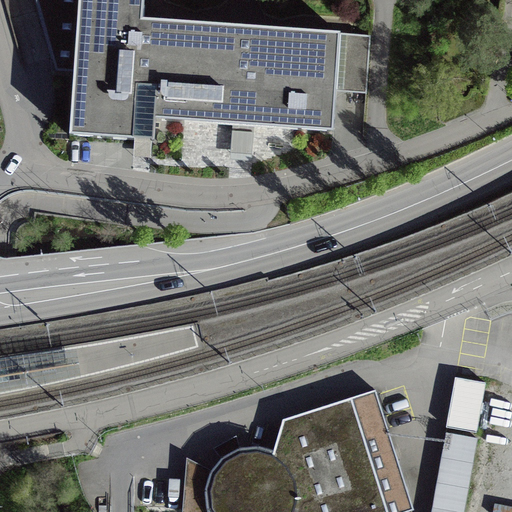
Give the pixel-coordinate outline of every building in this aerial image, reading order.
[(155,142),(156,119),(164,20),(141,19),(141,0),(35,0),(55,70),(72,72),(70,135),(155,142)] [(338,35),(164,20),(156,119),(332,134),(338,35)] [(365,94),(372,36),(349,33),(342,91),(365,94)] [(0,395),(20,392),(57,384),(50,347),(0,354),(0,395)] [(456,367),(432,511),(464,511),(487,372),(456,367)] [(275,427),(266,459),(250,453),(232,454),(216,460),(206,469),(202,475),(197,483),(194,493),(194,504),(196,511),(406,511),(369,397),(275,427)]
